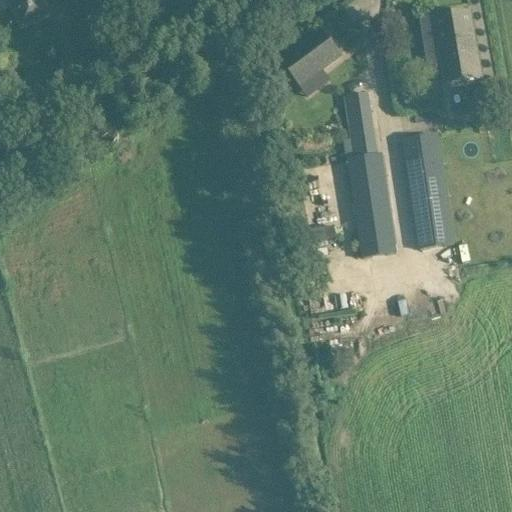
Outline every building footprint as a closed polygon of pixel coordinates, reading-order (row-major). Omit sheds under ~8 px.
[(49,17),(41,0),(11,0),(14,6),(9,8),(21,31),(49,17)] [(479,81),(472,34),(469,14),(436,19),(446,86),(479,81)] [(322,31),(282,62),(301,87),(341,57),(332,45),(332,42),(327,35),(324,35),(322,31)] [(368,94),(345,98),(347,115),(371,111),(368,94)] [(404,142),(420,251),(455,246),(439,137),(404,142)] [(355,160),(348,161),(363,260),(370,259),(397,255),(382,156),(378,157),(355,160)]
